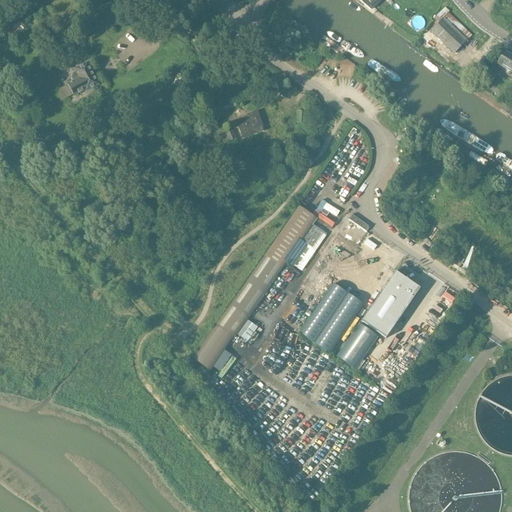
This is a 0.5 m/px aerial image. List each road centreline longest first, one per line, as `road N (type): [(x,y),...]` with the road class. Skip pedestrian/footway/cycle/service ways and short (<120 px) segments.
road 1 (track): [(0,144),(315,511)]
road 2 (residential): [(511,321),(361,213),(379,135),(265,55),(250,25)]
road 3 (track): [(184,352),(345,108)]
